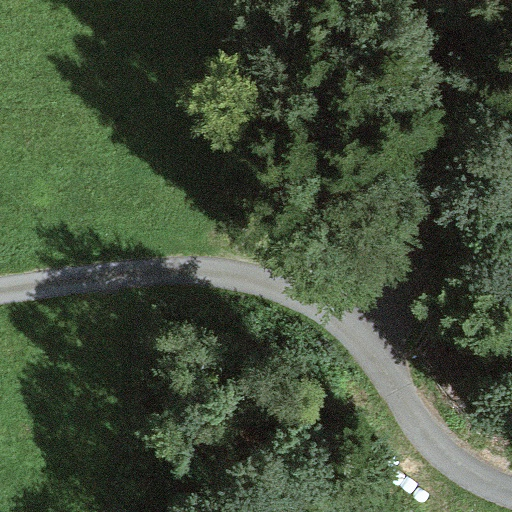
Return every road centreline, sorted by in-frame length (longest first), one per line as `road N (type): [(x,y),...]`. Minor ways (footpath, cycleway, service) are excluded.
road 1 (track): [(395,263),(139,274),(0,291)]
road 2 (track): [(439,0),(479,45),(395,263)]
road 3 (track): [(395,263),(380,317),(387,352),(442,452),(511,491)]
